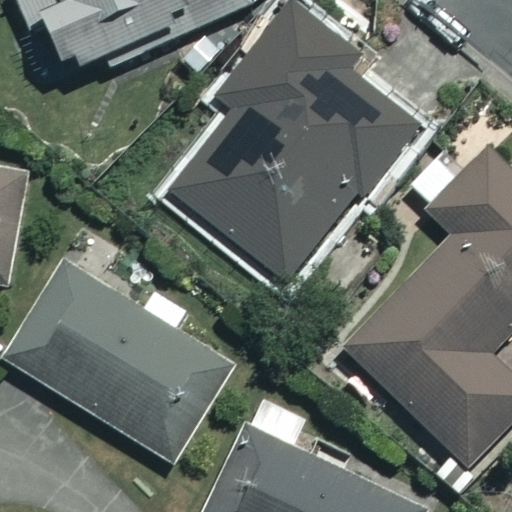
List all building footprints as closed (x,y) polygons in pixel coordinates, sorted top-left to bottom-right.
[(245,7),(242,0),(13,0),(28,37),(14,42),(32,89),(245,7)] [(380,20),(357,0),(295,0),(215,95),(234,111),(167,189),(281,287),(415,129),(341,66),(380,20)] [(511,177),(457,127),(401,189),(453,236),(346,354),(469,465),(511,417),(511,376),(487,354),(511,326),(511,177)] [(0,289),(0,290),(23,178),(0,173),(0,289)] [(149,293),(138,311),(61,267),(5,366),(173,462),(229,363),(176,333),(186,315),(149,293)] [(417,511),(290,450),(305,419),(263,398),(208,511),(417,511)]
